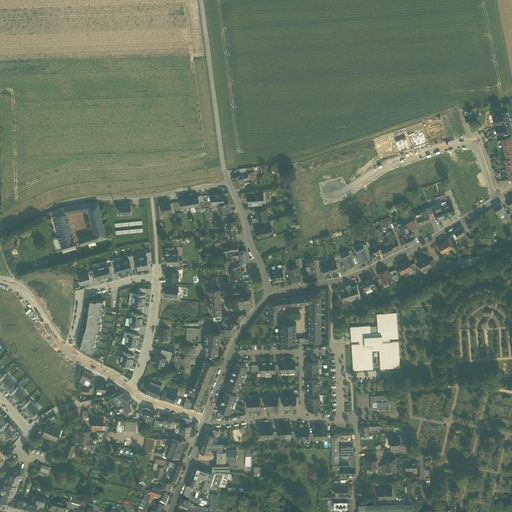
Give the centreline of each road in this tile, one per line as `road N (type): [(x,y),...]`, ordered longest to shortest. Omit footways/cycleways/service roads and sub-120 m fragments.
road 1 (residential): [(498,200),(365,271),(270,294)]
road 2 (unclassified): [(0,231),(60,203),(228,183)]
road 3 (unclassified): [(330,189),(348,189),(423,151),(470,143),(479,147),(498,200)]
road 4 (unclassified): [(228,183),(201,0)]
road 5 (residential): [(156,277),(82,293),(67,353)]
